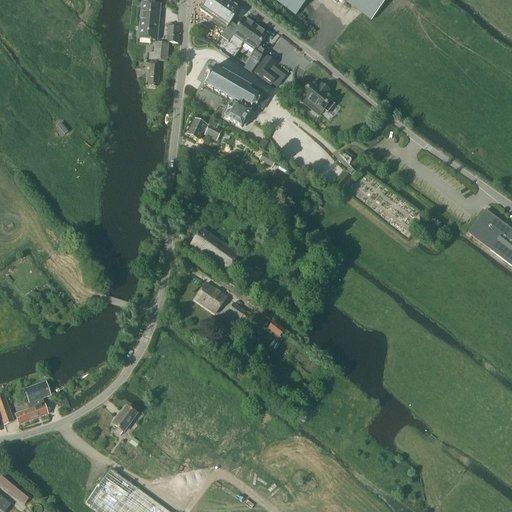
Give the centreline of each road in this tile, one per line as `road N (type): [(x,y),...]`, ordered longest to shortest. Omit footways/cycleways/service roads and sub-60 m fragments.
road 1 (tertiary): [(0,443),(59,428),(115,387),(155,315),(166,272),(185,0)]
road 2 (unclassified): [(511,210),(234,0)]
road 3 (track): [(155,315),(76,290),(42,238)]
